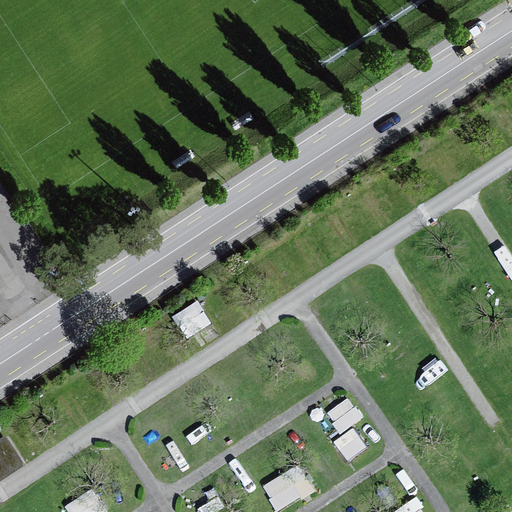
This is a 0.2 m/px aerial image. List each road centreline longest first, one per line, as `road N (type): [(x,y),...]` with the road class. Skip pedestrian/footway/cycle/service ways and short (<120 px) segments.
road 1 (tertiary): [(511,30),(0,363)]
road 2 (track): [(0,495),(511,164)]
road 3 (track): [(435,511),(298,302)]
road 4 (track): [(141,511),(346,378)]
road 5 (track): [(381,248),(492,421)]
